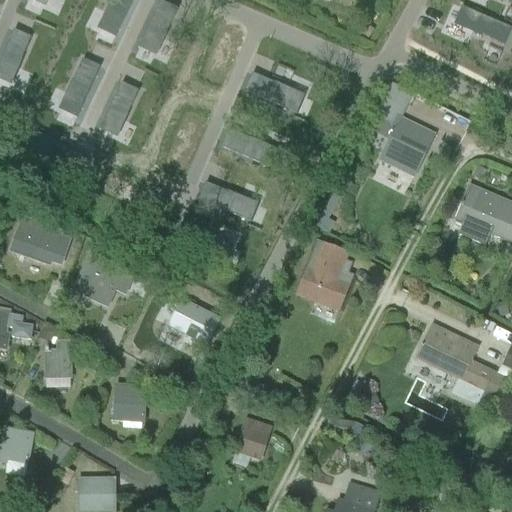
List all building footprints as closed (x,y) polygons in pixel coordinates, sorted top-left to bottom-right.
[(110,0),(96,30),(113,39),(131,0),(110,0)] [(159,3),(137,49),(154,57),(176,11),(159,3)] [(463,9),(456,25),(504,46),(511,29),(463,9)] [(367,26),(361,35),(368,40),(374,31),(367,26)] [(220,29),(201,75),(220,82),(239,36),(220,29)] [(16,31),(0,67),(0,80),(13,86),(33,39),(16,31)] [(81,61),(57,112),(74,120),(98,69),(81,61)] [(252,76),(245,92),(296,114),(304,98),(252,76)] [(120,85),(98,131),(115,139),(136,93),(120,85)] [(382,109),(376,120),(392,128),(391,131),(394,133),(400,121),(401,121),(402,119),(413,97),(393,87),(382,109)] [(0,112),(0,135),(1,136),(10,117),(0,112)] [(184,117),(164,165),(183,173),(203,125),(184,117)] [(394,133),(380,163),(413,179),(433,137),(401,121),(400,121),(394,133)] [(228,132),(221,149),(273,171),(280,155),(228,132)] [(38,134),(29,151),(79,178),(88,160),(38,134)] [(476,167),(472,176),(480,180),(484,171),(476,167)] [(113,175),(103,195),(149,217),(158,198),(113,175)] [(205,186),(198,203),(250,224),(257,207),(205,186)] [(461,208),(456,221),(462,223),(457,236),(484,247),(489,235),(511,244),(511,205),(477,191),(469,188),(462,205),(461,205),(460,208),(461,208)] [(327,235),(333,224),(327,221),(338,201),(331,197),(314,228),(327,235)] [(21,214),(24,205),(12,201),(8,212),(20,216),(21,214)] [(24,205),(21,214),(29,217),(32,208),(24,205)] [(57,245),(60,236),(21,222),(10,254),(49,268),(51,263),(60,267),(67,248),(57,245)] [(180,227),(173,243),(224,267),(231,250),(180,227)] [(350,266),(343,263),(347,256),(319,244),(297,297),(314,304),(315,302),(338,312),(352,279),(346,276),(350,266)] [(511,248),(507,246),(502,257),(511,261),(511,248)] [(90,257),(73,293),(75,293),(76,290),(91,296),(90,300),(108,308),(115,293),(119,294),(121,288),(127,291),(134,277),(90,257)] [(161,296),(150,319),(200,344),(211,321),(161,296)] [(504,305),(495,307),(498,319),(507,317),(504,305)] [(0,351),(8,352),(11,334),(9,333),(10,329),(13,329),(12,336),(11,339),(30,342),(31,338),(32,329),(22,327),(23,319),(9,317),(10,313),(7,312),(0,311),(0,351)] [(44,330),(39,339),(50,346),(55,336),(44,330)] [(478,351),(446,335),(437,331),(434,336),(429,334),(416,361),(485,394),(484,396),(494,401),(505,380),(471,364),(478,351)] [(45,351),(45,380),(70,380),(69,345),(57,345),(57,354),(50,354),(50,351),(45,351)] [(353,380),(348,390),(358,395),(364,385),(353,380)] [(143,425),(146,390),(115,388),(113,423),(122,424),(122,431),(140,432),(141,425),(143,425)] [(373,395),(359,400),(363,410),(377,404),(373,395)] [(95,417),(87,424),(94,432),(99,428),(99,422),(95,417)] [(234,454),(259,462),(270,429),(245,421),(234,454)] [(0,454),(0,463),(26,468),(28,459),(32,440),(9,435),(9,431),(4,430),(1,450),(0,454)] [(364,441),(353,451),(362,461),(373,451),(364,441)] [(111,442),(108,449),(119,455),(123,449),(111,442)] [(65,471),(60,482),(69,486),(74,476),(65,471)] [(80,484),(79,511),(112,511),(112,484),(80,484)] [(374,511),(379,498),(351,489),(346,504),(339,502),(335,511),(374,511)]
